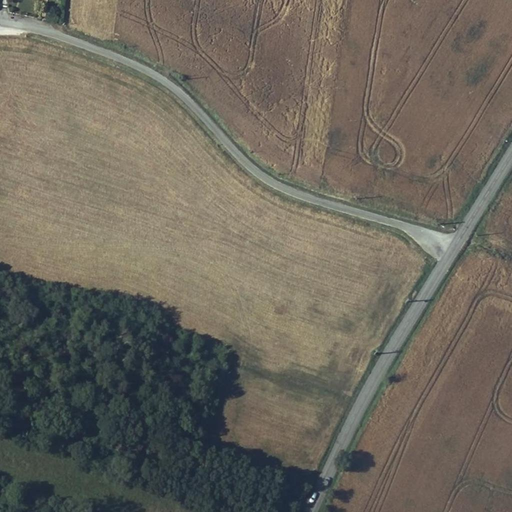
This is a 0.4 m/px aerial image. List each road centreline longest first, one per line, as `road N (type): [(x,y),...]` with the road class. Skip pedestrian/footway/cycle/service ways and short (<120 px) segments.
road 1 (unclassified): [(0,22),(121,56),(170,83),(276,182),(457,242)]
road 2 (tertiary): [(457,242),(358,411),(310,511)]
